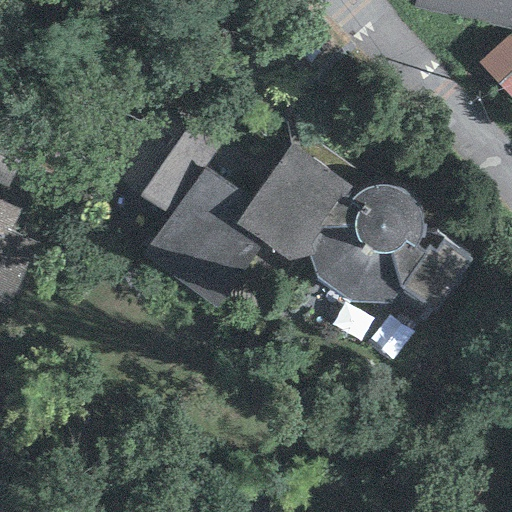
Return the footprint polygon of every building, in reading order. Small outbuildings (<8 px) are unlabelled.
[(511,0),(413,0),(511,23),(511,19),(511,0)] [(511,29),(479,56),(511,96),(511,29)] [(210,147),(157,111),(113,175),(166,211),(210,147)] [(264,245),(287,262),(309,257),(318,279),(349,304),(391,304),(423,325),(471,260),(443,243),(435,252),(429,248),(426,252),(416,247),(419,243),(423,235),(423,222),(420,211),(413,203),(404,193),(388,188),(376,187),(366,190),(359,193),(291,144),(252,200),(235,224),(264,245)] [(0,150),(0,325),(37,246),(8,232),(17,213),(0,204),(0,194),(17,159),(0,150)] [(252,200),(206,168),(142,254),(219,311),(264,245),(235,224),(252,200)]
